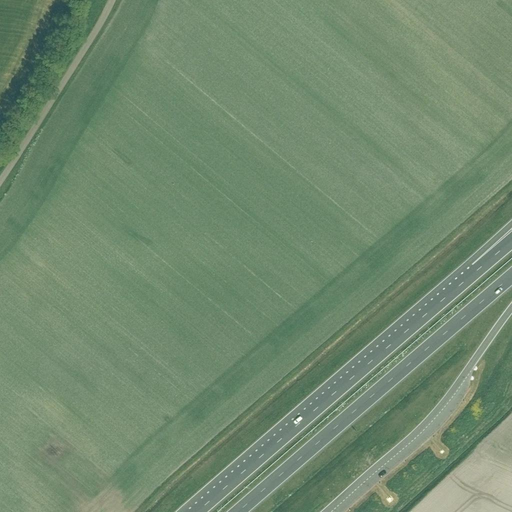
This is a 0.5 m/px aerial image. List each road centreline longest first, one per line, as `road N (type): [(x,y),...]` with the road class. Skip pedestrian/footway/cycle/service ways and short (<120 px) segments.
road 1 (trunk): [(238,511),(511,276)]
road 2 (trunk): [(454,289),(195,511)]
road 3 (unclassified): [(0,181),(111,0)]
